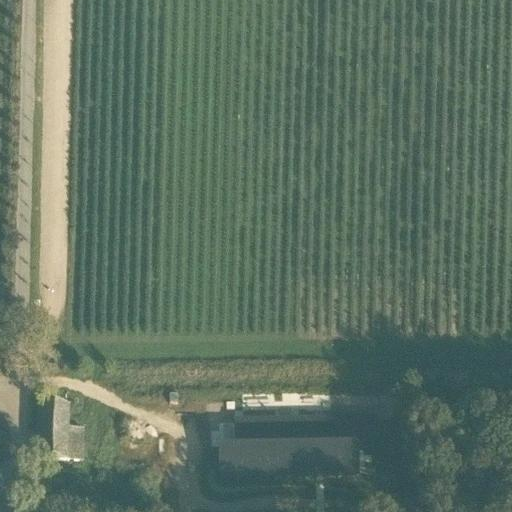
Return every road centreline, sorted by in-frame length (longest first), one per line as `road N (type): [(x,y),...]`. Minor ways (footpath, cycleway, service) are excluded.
road 1 (track): [(17,394),(28,0)]
road 2 (unclassified): [(15,511),(17,394),(0,394)]
